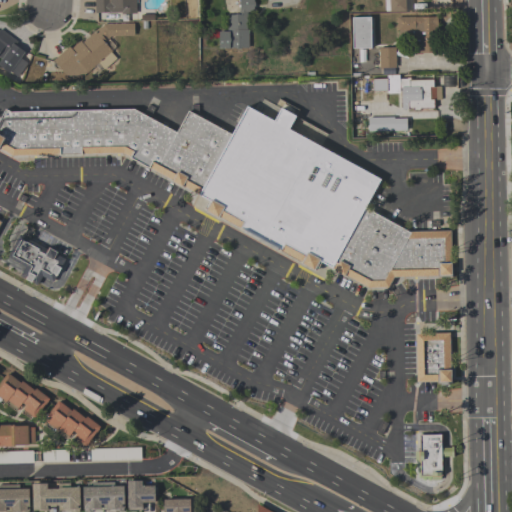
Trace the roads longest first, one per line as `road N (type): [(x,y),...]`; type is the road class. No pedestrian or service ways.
road 1 (tertiary): [(487,73),(493,398)]
road 2 (primary): [(198,408),(62,334)]
road 3 (primary): [(48,361),(183,436)]
road 4 (primary): [(302,463),(283,467),(200,427),(183,436)]
road 5 (primary): [(183,436),(296,498)]
